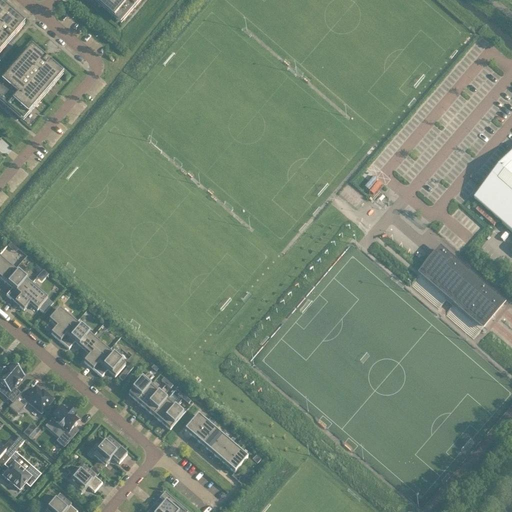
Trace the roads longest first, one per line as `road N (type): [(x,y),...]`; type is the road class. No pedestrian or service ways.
road 1 (residential): [(104,511),(155,452),(0,317)]
road 2 (residential): [(0,181),(100,63),(41,12)]
